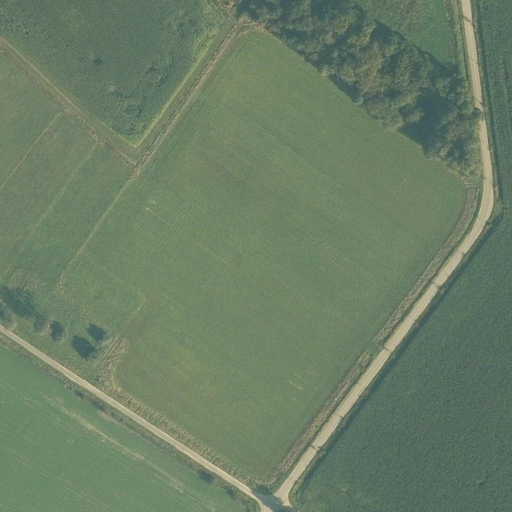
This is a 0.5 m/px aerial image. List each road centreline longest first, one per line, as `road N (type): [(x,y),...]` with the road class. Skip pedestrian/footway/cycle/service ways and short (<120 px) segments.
road 1 (unclassified): [(273,511),(478,226),(489,168),(466,0)]
road 2 (track): [(250,0),(137,152),(125,152),(0,39)]
